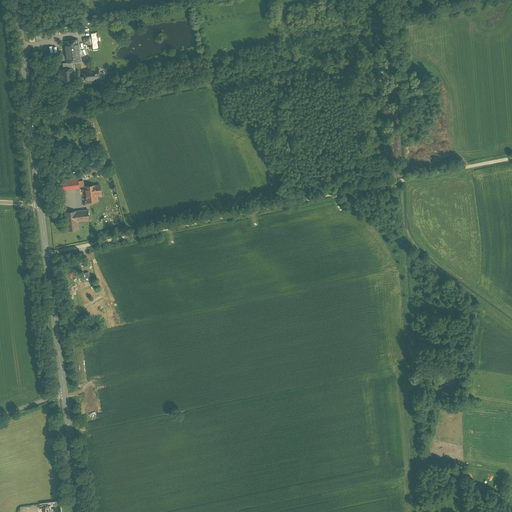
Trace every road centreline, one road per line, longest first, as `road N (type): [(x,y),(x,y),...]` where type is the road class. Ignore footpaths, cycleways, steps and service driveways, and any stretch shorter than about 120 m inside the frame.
road 1 (track): [(46,253),(511,158)]
road 2 (tertiary): [(17,0),(40,203)]
road 3 (tertiary): [(40,203),(64,394)]
